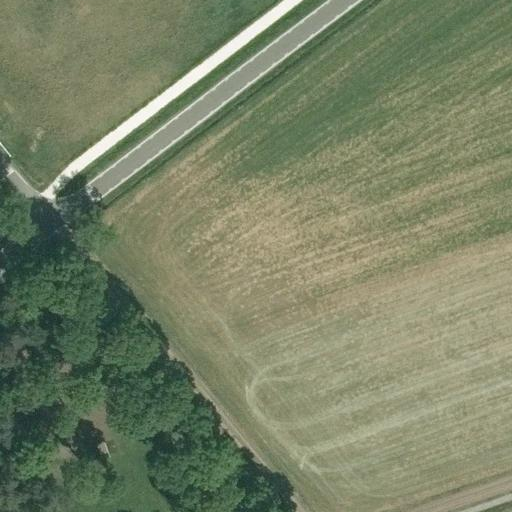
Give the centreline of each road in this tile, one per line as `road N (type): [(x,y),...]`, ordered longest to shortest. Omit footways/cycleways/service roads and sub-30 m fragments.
road 1 (track): [(306,511),(49,223)]
road 2 (tertiary): [(49,223),(343,0)]
